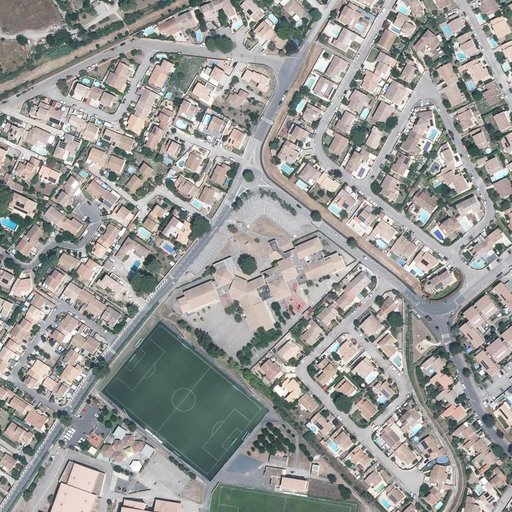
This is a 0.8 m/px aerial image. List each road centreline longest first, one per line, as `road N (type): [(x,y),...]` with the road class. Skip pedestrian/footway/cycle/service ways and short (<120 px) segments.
road 1 (residential): [(448,255),(490,211),(431,92),(415,97),(363,191)]
road 2 (residential): [(392,0),(317,142),(322,158),(363,191)]
road 3 (residential): [(67,417),(12,378),(55,313),(66,308),(119,343)]
road 4 (residential): [(392,280),(255,181)]
road 5 (residential): [(511,453),(485,423),(440,310)]
road 6 (residential): [(50,83),(57,97),(115,117),(154,46)]
road 7 (residential): [(119,343),(215,225)]
road 8 (residential): [(346,324),(306,364),(305,376),(363,435)]
road 9 (residential): [(346,324),(403,390),(363,435)]
road 10 (residential): [(295,64),(154,46)]
road 11 (residential): [(89,207),(93,228),(79,246),(53,244),(30,267),(0,251)]
road 12 (residential): [(215,225),(163,191),(137,203),(101,176)]
road 13 (unclassified): [(120,0),(58,32),(0,34)]
